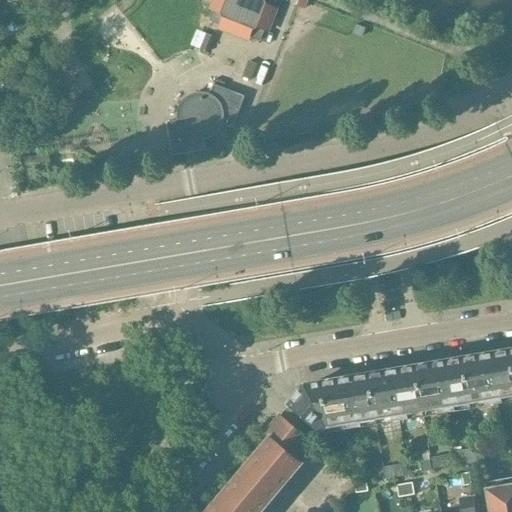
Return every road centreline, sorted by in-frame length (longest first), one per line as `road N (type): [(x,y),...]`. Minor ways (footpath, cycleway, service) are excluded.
road 1 (primary): [(511,176),(399,216),(0,287)]
road 2 (residential): [(0,214),(387,146),(505,99)]
road 3 (residential): [(244,389),(269,363),(511,319)]
road 4 (residential): [(0,354),(168,323)]
road 5 (residential): [(142,511),(244,389)]
